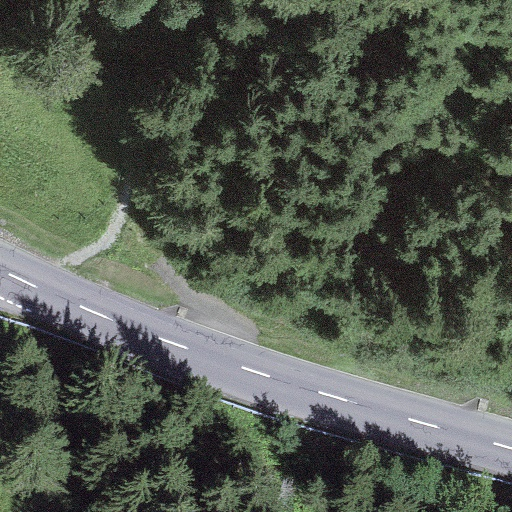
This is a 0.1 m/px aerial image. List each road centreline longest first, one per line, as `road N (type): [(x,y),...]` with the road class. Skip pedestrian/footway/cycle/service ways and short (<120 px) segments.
road 1 (tertiary): [(0,271),(248,370),(511,449)]
road 2 (track): [(0,52),(52,81),(98,140),(158,259),(208,306),(216,357)]
